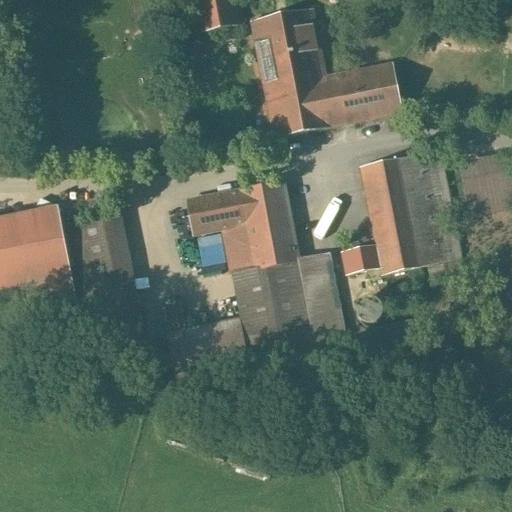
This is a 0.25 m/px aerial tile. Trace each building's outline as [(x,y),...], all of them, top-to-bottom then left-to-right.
[(233,0),(171,0),(172,3),(188,0),(194,0),(202,34),(239,26),(233,0)] [(311,11),(252,23),(262,77),(321,65),(311,11)] [(321,65),(262,77),(274,140),(334,128),(324,79),(321,65)] [(353,74),(324,79),(334,128),(402,114),(392,66),(353,74)] [(423,156),(360,169),(376,247),(342,254),(346,277),(380,270),(382,277),(445,264),(423,156)] [(511,203),(503,160),(463,168),(472,215),(511,207),(511,203)] [(283,185),(225,196),(240,275),(298,263),(298,260),(283,185)] [(298,263),(240,275),(225,196),(187,204),(193,236),(225,230),(233,275),(232,275),(241,321),(251,372),(253,383),(319,370),(298,263)] [(58,207),(0,218),(0,293),(22,290),(26,313),(77,303),(58,207)] [(98,222),(72,227),(87,305),(134,296),(118,218),(98,222)] [(329,254),(298,260),(298,263),(319,370),(350,364),(329,254)] [(134,296),(87,305),(91,325),(138,316),(134,296)] [(369,301),(366,301),(363,302),(361,304),(358,307),(357,310),(357,312),(356,314),(357,317),(357,319),(359,321),(360,323),(362,325),(364,326),(367,327),(370,327),(373,327),(375,326),(377,325),(379,324),(381,321),(382,318),(383,317),(383,314),(382,311),(382,309),(381,307),(379,305),(377,303),(374,302),(372,301),(369,301)] [(91,325),(90,325),(96,357),(144,348),(138,316),(91,325)] [(241,321),(167,336),(178,387),(251,372),(241,321)]
